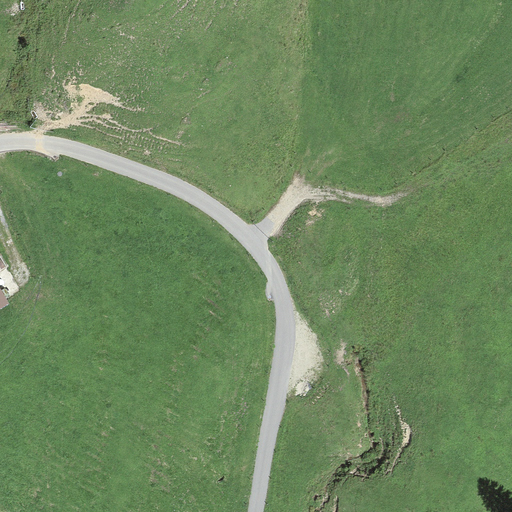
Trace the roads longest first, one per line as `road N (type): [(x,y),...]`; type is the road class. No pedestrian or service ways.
road 1 (track): [(256,511),(284,330),(281,297),(253,239),(168,184),(106,159),(45,144),(0,145)]
road 2 (track): [(511,114),(396,180),(303,187),(253,239)]
